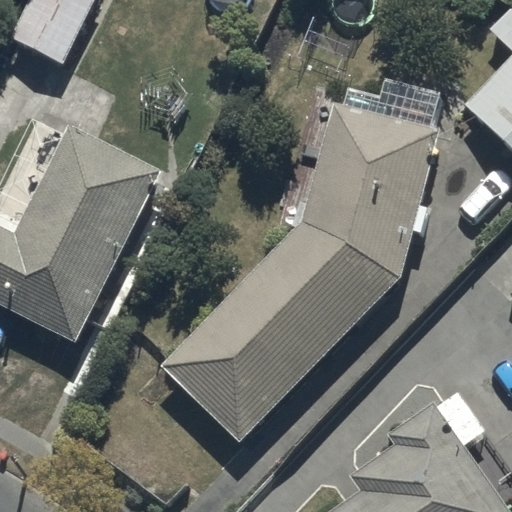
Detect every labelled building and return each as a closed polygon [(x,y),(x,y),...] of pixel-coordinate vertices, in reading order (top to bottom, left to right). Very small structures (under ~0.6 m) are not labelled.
[(68,65),(100,0),(29,0),(12,36),(33,46),(27,60),(50,72),(56,59),(68,65)] [(511,49),(511,62),(471,106),(511,145),(511,10),(492,30),(511,49)] [(166,368),(242,443),(410,275),(420,233),(428,235),(434,207),(424,205),(450,90),(388,76),(384,95),(355,88),(351,106),(338,103),(313,219),(166,368)] [(0,301),(82,343),(168,169),(77,124),(21,236),(0,225),(0,301)] [(342,511),(511,511),(511,502),(472,446),(495,431),(467,391),(444,406),(440,400),(395,431),(405,445),(362,475),(372,491),(342,511)]
